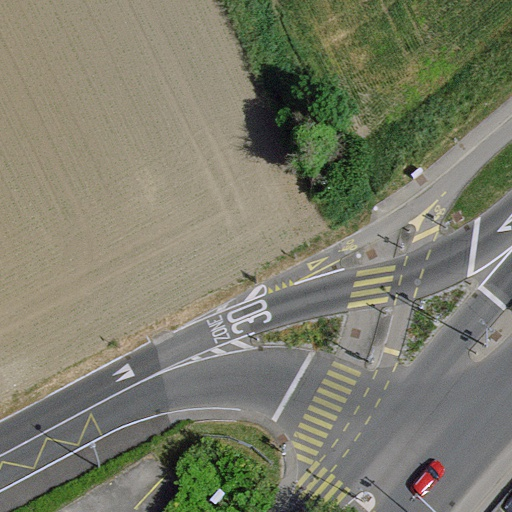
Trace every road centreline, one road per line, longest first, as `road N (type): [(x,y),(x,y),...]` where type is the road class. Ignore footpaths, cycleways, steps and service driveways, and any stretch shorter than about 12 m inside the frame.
road 1 (tertiary): [(511,229),(490,246),(414,274),(227,322),(147,377)]
road 2 (tertiary): [(147,377),(240,376),(293,386),(390,426)]
road 3 (primary): [(511,272),(390,426)]
road 4 (tertiary): [(147,377),(0,456)]
